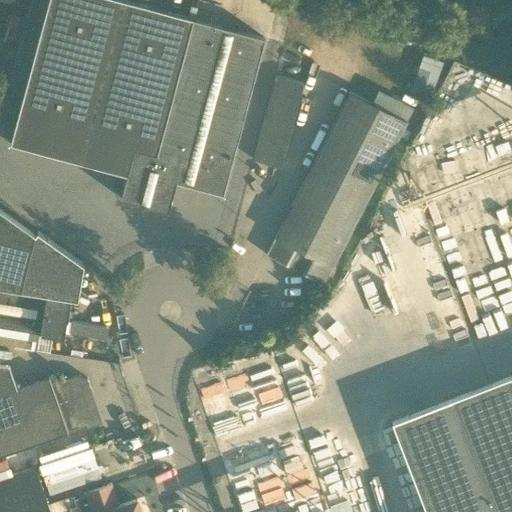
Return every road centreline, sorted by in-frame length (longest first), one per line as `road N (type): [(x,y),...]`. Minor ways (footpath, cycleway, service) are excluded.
road 1 (unknown): [(168,311),(242,199),(319,44)]
road 2 (unknown): [(168,311),(133,250),(0,162)]
road 3 (unclassified): [(205,511),(169,414),(168,311)]
road 4 (unknown): [(184,455),(361,395)]
road 5 (unknown): [(361,395),(511,335)]
road 6 (unknown): [(361,395),(404,511)]
